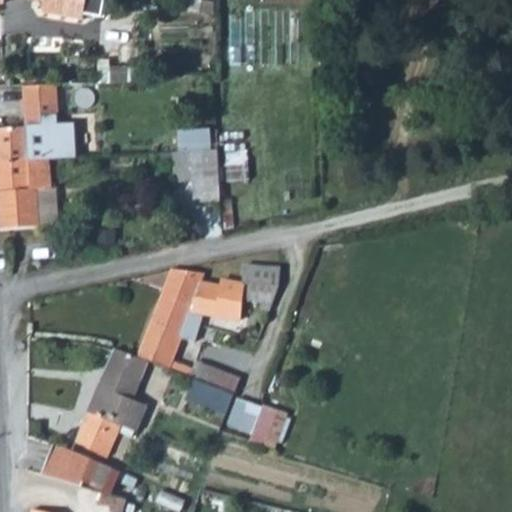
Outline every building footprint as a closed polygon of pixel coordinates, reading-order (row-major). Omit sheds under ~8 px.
[(3,0),(39,0),(43,1),(41,13),(82,20),(83,15),(100,18),(103,0),(0,0),(0,4),(2,4),(3,0)] [(0,129),(0,161),(48,159),(72,158),(70,124),(55,125),(53,84),(22,86),(24,127),(0,129)] [(61,117),(61,119),(80,120),(79,148),(97,149),(98,118),(61,117)] [(192,152),(195,201),(221,200),(218,151),(192,152)] [(48,159),(0,161),(0,230),(39,227),(36,189),(49,188),(48,159)] [(245,286),(265,287),(265,292),(260,310),(268,312),(279,283),(280,268),(244,266),(243,285),(245,286)] [(172,269),(162,295),(191,307),(186,322),(200,326),(204,316),(240,322),(245,286),(243,285),(220,279),(219,287),(201,285),(203,274),(172,269)] [(162,295),(138,357),(147,362),(169,370),(181,341),(194,344),(200,326),(186,322),(191,307),(162,295)] [(138,357),(115,348),(74,443),(105,458),(119,427),(122,428),(119,433),(130,438),(132,433),(134,434),(146,407),(131,400),(147,362),(138,357)] [(199,378),(235,391),(240,378),(204,365),(199,378)] [(187,402),(225,417),(228,409),(233,395),(195,380),(187,402)] [(280,447),(291,411),(239,394),(230,423),(256,431),(254,439),(280,447)] [(53,444),(40,476),(78,487),(80,482),(90,460),(53,444)] [(90,460),(80,482),(111,496),(117,481),(121,473),(90,460)] [(121,473),(117,481),(133,487),(137,479),(121,473)] [(164,489),(158,501),(180,511),(186,500),(164,489)] [(123,511),(126,502),(100,494),(97,505),(110,509),(109,511),(123,511)]
